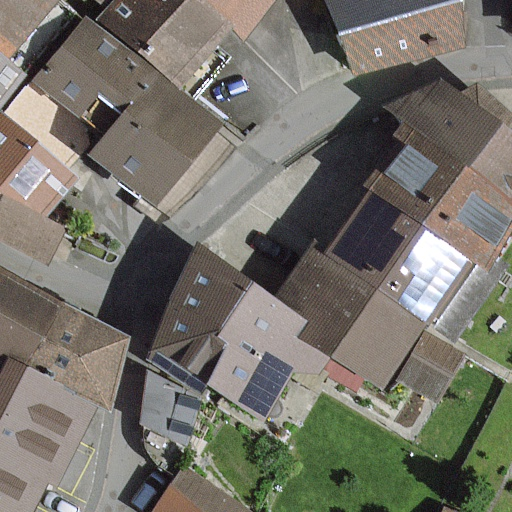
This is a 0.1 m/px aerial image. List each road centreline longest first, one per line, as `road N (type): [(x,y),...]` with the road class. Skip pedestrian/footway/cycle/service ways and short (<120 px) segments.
road 1 (residential): [(145,319),(198,215),(289,130),(390,82),(511,69)]
road 2 (residential): [(106,511),(145,319)]
road 3 (residential): [(145,319),(0,261)]
